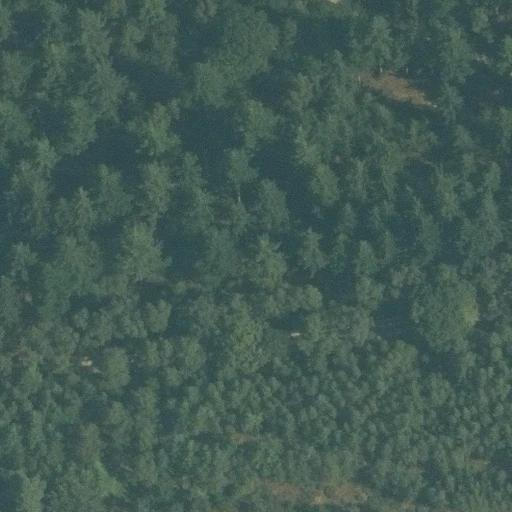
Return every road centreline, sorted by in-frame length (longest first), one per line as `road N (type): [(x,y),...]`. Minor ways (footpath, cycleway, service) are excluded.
road 1 (unknown): [(0,314),(511,248)]
road 2 (unknown): [(371,0),(511,56)]
road 3 (track): [(122,511),(132,361)]
